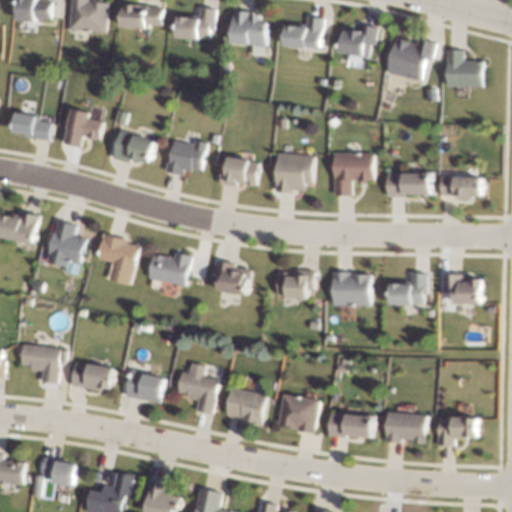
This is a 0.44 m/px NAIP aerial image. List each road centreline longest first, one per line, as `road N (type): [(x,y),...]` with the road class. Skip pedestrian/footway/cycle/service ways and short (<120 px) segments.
road 1 (residential): [(511,240),(208,222),(0,174)]
road 2 (residential): [(0,419),(261,465),(511,487)]
